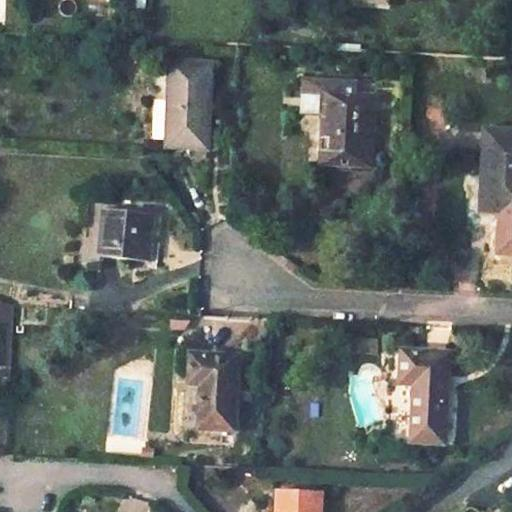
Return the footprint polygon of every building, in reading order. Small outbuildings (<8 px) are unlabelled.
[(212,64),(171,61),(167,147),(209,149),(212,64)] [(357,83),(306,80),(303,114),(325,114),(323,165),(372,167),(375,97),(356,95),(357,83)] [(511,131),(485,130),(482,211),(511,212),(511,131)] [(153,215),(107,210),(102,257),(149,262),(153,215)] [(17,307),(0,302),(0,351),(14,352),(17,307)] [(14,352),(0,351),(0,366),(13,367),(14,352)] [(449,355),(403,352),(402,384),(417,385),(414,442),(444,443),(449,355)] [(239,356),(192,354),(191,385),(203,385),(201,429),(236,431),(239,356)] [(321,511),(322,493),(279,491),(278,511),(321,511)]
